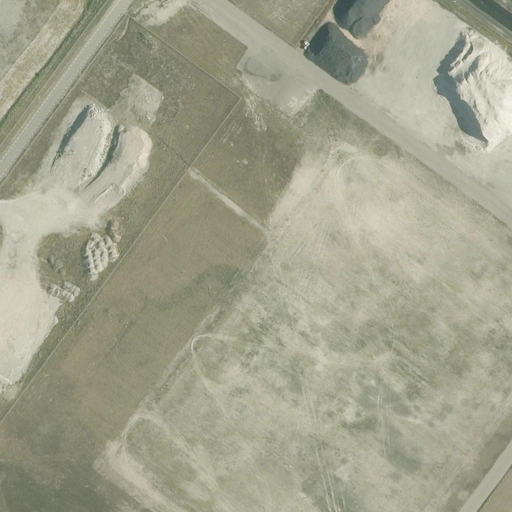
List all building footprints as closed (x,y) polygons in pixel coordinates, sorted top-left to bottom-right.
[(339,61),(381,95),(402,68),(396,67),(399,63),(412,65),(405,42),(400,41),(403,17),(421,5),(431,20),(421,12),(420,18),(414,13),(413,20),(421,21),(422,13),(428,21),(441,17),(419,0),(412,0),(413,3),(408,2),(408,0),(367,0),(361,42),(349,41),(349,46),(332,51),(339,61)] [(283,14),(279,18),(294,30),(298,26),(283,14)] [(140,59),(147,63),(153,52),(146,48),(140,59)] [(121,114),(134,125),(141,116),(128,105),(121,114)] [(148,136),(155,125),(149,121),(142,132),(148,136)] [(236,141),(235,144),(232,142),(228,152),(240,156),(244,144),(236,141)] [(282,169),(294,152),(285,145),(272,162),(282,169)] [(316,196),(331,176),(314,164),(268,230),(291,246),(301,232),(296,229),(309,210),(316,215),(325,202),(316,196)] [(236,187),(245,174),(239,170),(230,183),(236,187)] [(264,186),(267,182),(258,177),(256,181),(264,186)] [(286,189),(291,193),(299,182),(294,178),(286,189)] [(274,203),(279,207),(288,197),(284,193),(274,203)] [(242,198),(224,224),(247,239),(251,232),(248,229),(261,211),(242,198)] [(152,239),(145,245),(153,253),(159,247),(152,239)] [(124,250),(118,258),(128,265),(134,257),(124,250)] [(0,261),(0,278),(9,280),(13,264),(0,261)] [(66,407),(120,323),(99,310),(45,393),(66,407)] [(140,394),(162,359),(156,355),(160,350),(139,336),(112,377),(110,379),(94,404),(91,406),(84,417),(92,426),(95,428),(111,416),(121,400),(126,396),(132,400),(140,394)] [(10,453),(18,443),(14,440),(6,450),(10,453)] [(0,481),(41,506),(52,489),(0,457),(0,481)]
